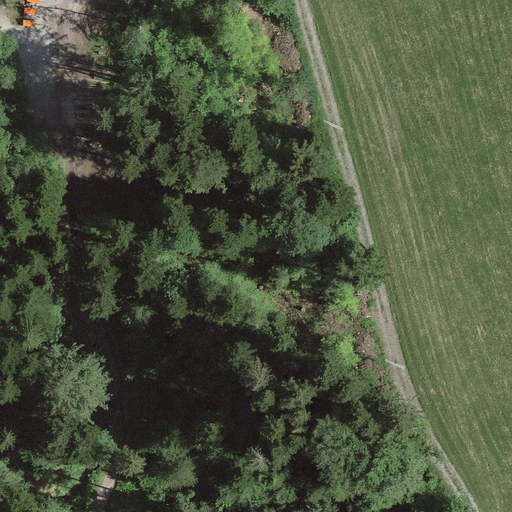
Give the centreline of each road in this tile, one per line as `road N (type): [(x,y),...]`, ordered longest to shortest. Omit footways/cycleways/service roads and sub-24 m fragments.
road 1 (track): [(301,0),(366,206),(405,370),(475,511)]
road 2 (track): [(63,0),(48,28),(39,80),(120,413),(118,459),(99,511)]
